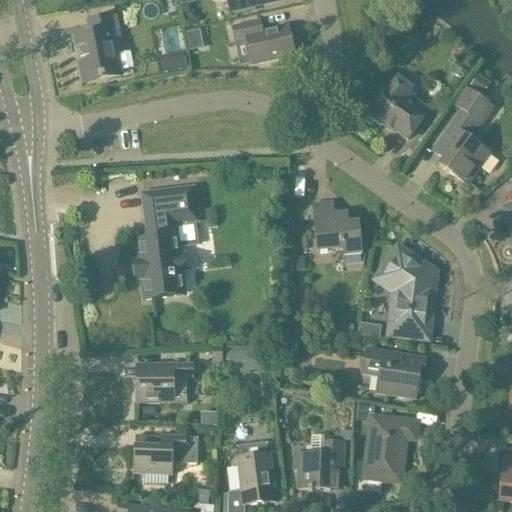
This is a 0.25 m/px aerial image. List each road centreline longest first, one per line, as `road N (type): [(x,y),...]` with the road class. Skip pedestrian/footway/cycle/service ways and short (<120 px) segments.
road 1 (residential): [(305,132),(450,236),(470,263),(453,470),(438,503),(424,511)]
road 2 (tertiary): [(26,511),(42,305),(27,134)]
road 3 (residential): [(27,134),(225,100),(275,111),(305,132)]
road 4 (residential): [(305,132),(325,94),(330,47),(322,0)]
road 5 (tertiary): [(27,134),(34,88),(17,0)]
